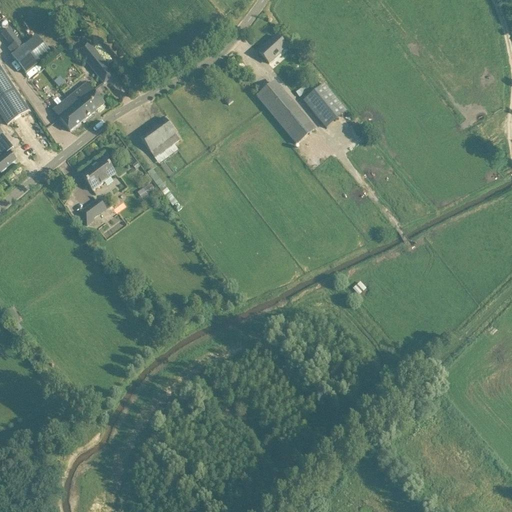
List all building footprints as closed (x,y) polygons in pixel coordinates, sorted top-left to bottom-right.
[(11,28),(16,34),(20,30),(16,24),(11,28)] [(73,27),(78,33),(82,30),(77,24),(73,27)] [(27,45),(40,63),(51,54),(37,37),(27,45)] [(259,53),(265,60),(269,64),(286,49),(276,37),(259,53)] [(104,84),(114,75),(88,43),(77,51),(104,84)] [(26,75),(40,63),(27,45),(11,57),(26,75)] [(0,113),(7,125),(29,112),(0,67),(0,113)] [(44,94),(55,85),(42,70),(32,79),(44,94)] [(104,105),(98,97),(87,83),(66,100),(67,101),(73,109),(74,108),(84,121),(104,105)] [(314,131),(274,83),(257,97),(297,145),(314,131)] [(323,84),(303,101),(326,128),(346,112),(323,84)] [(228,106),(233,102),(229,97),(224,100),(228,106)] [(70,132),(84,121),(74,108),(73,109),(67,101),(66,100),(53,111),(70,132)] [(180,141),(175,135),(164,119),(139,137),(155,159),(180,141)] [(3,159),(0,155),(0,173),(1,174),(16,161),(9,153),(3,159)] [(115,175),(104,161),(82,177),(93,192),(115,175)] [(158,187),(162,192),(168,188),(164,183),(158,187)] [(106,210),(98,200),(78,215),(86,225),(106,210)] [(7,314),(14,326),(21,322),(13,310),(7,314)] [(29,361),(34,370),(39,366),(34,358),(29,361)]
